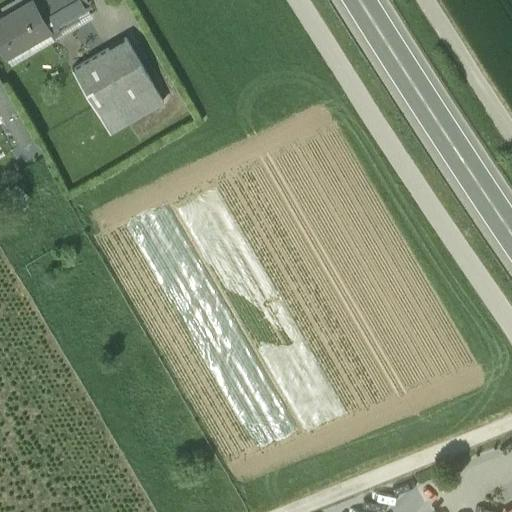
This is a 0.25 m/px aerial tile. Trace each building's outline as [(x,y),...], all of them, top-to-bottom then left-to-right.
[(20,0),(22,2),(0,15),(0,46),(4,52),(47,27),(48,26),(32,0),(20,0)] [(86,0),(32,0),(48,26),(47,27),(50,33),(61,27),(57,21),(88,3),(86,0)] [(47,27),(4,52),(11,64),(54,39),(50,33),(47,27)] [(150,81),(125,38),(72,70),(97,112),(150,81)] [(150,81),(97,112),(108,132),(162,102),(150,81)] [(35,140),(3,84),(0,86),(0,115),(19,149),(35,140)]
